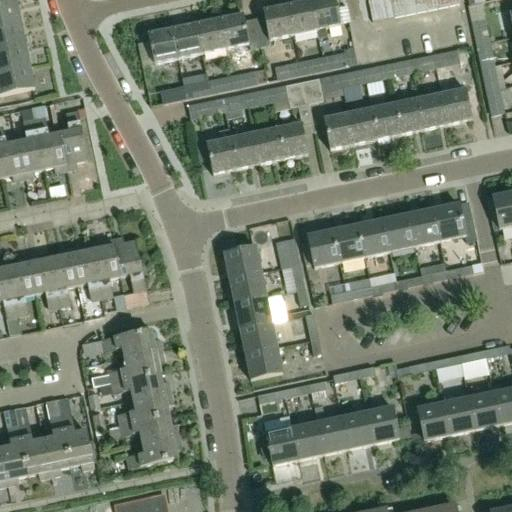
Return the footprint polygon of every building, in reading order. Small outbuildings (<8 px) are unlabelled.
[(15,0),(0,0),(0,11),(17,8),(15,0)] [(334,0),(329,0),(310,4),(318,41),(327,40),(325,32),(340,29),(334,0)] [(382,0),(368,3),(372,25),(459,7),(457,0),(382,0)] [(498,1),(485,3),(486,18),(500,17),(498,1)] [(310,4),(287,9),(293,38),(315,34),(317,42),(318,41),(310,4)] [(17,8),(0,11),(0,33),(21,29),(17,8)] [(293,38),(287,9),(262,14),(263,20),(254,22),(259,50),(270,48),(270,43),(293,38)] [(243,18),(219,23),(225,52),(249,48),(250,52),(259,50),(254,22),(244,24),(243,18)] [(476,48),(488,46),(483,22),(471,25),(476,48)] [(225,52),(219,23),(195,27),(201,57),(225,52)] [(195,27),(172,32),(178,62),(201,57),(195,27)] [(21,29),(0,33),(0,55),(25,50),(21,29)] [(178,62),(172,32),(148,37),(154,67),(178,62)] [(488,46),(476,48),(481,72),(493,69),(488,46)] [(25,50),(0,55),(0,76),(30,71),(25,50)] [(344,57),(322,61),(324,74),(348,69),(348,68),(356,66),(352,51),(343,53),(344,57)] [(469,52),(443,58),(445,70),(471,64),(469,52)] [(445,70),(443,58),(417,63),(419,75),(445,70)] [(324,74),(322,61),(298,66),(301,78),(324,74)] [(419,75),(417,63),(391,68),(394,80),(419,75)] [(301,78),(298,66),(275,71),(277,83),(301,78)] [(394,80),(391,68),(366,73),(368,85),(394,80)] [(493,69),(481,72),(486,95),(498,93),(498,92),(510,90),(508,83),(497,85),(493,69)] [(30,71),(0,76),(0,99),(34,92),(30,71)] [(366,73),(341,78),(343,90),(368,85),(366,73)] [(231,80),(233,93),(257,88),(255,75),(231,80)] [(184,90),(185,89),(182,77),(157,82),(160,94),(163,107),(186,102),(184,90)] [(315,84),(304,86),(309,107),(323,104),(321,95),(343,90),(341,78),(315,84)] [(233,93),(231,80),(207,85),(210,97),(233,93)] [(207,85),(185,89),(184,90),(186,102),(210,97),(207,85)] [(441,98),(447,128),(472,123),(470,116),(482,114),(476,85),(464,87),(465,93),(441,98)] [(312,125),(309,107),(304,86),(301,87),(272,93),(274,106),(289,103),(291,111),(298,109),(301,127),(312,125)] [(274,106),(272,93),(244,99),(247,111),(274,106)] [(503,116),(498,93),(486,95),(491,119),(503,116)] [(441,98),(417,103),(424,133),(447,128),(441,98)] [(244,99),(217,104),(221,126),(222,126),(220,117),(247,111),(244,99)] [(417,103),(394,108),(401,138),(424,133),(417,103)] [(221,126),(217,104),(188,110),(191,122),(201,119),(203,130),(221,126)] [(401,138),(394,108),(371,113),(377,143),(401,138)] [(33,124),(30,111),(20,113),(23,126),(22,127),(24,137),(15,139),(16,145),(15,145),(23,184),(34,182),(32,176),(43,173),(33,124)] [(371,113),(348,118),(354,148),(377,143),(371,113)] [(58,137),(66,175),(76,173),(75,167),(86,164),(76,115),(65,118),(68,135),(58,137)] [(354,148),(348,118),(324,123),(330,154),(354,148)] [(44,122),(33,124),(43,173),(54,171),(55,178),(66,175),(58,137),(47,139),(44,122)] [(277,133),(284,164),(308,159),(302,128),(277,133)] [(1,131),(0,131),(0,176),(1,182),(11,180),(13,186),(23,184),(15,145),(5,148),(1,131)] [(284,164),(277,133),(254,138),(260,169),(284,164)] [(237,173),(228,134),(219,136),(221,145),(206,148),(212,178),(237,173)] [(260,169),(254,138),(231,143),(229,134),(228,134),(237,173),(260,169)] [(65,195),(81,193),(80,181),(63,184),(65,195)] [(511,229),(511,195),(492,199),(499,232),(511,229)] [(433,213),(440,245),(476,237),(472,220),(462,222),(459,207),(433,213)] [(433,213),(408,218),(415,250),(440,245),(433,213)] [(408,218),(383,224),(390,256),(415,250),(408,218)] [(383,224),(358,229),(365,261),(390,256),(383,224)] [(289,239),(286,225),(271,229),(274,242),(289,239)] [(365,261),(358,229),(333,234),(340,267),(365,261)] [(340,267),(333,234),(307,240),(314,272),(340,267)] [(111,242),(120,281),(130,278),(134,296),(123,298),(126,312),(147,307),(134,244),(124,247),(122,240),(111,242)] [(120,281),(111,242),(101,245),(102,251),(92,253),(102,303),(113,300),(109,283),(120,281)] [(292,270),(300,268),(294,242),(275,246),(281,272),(291,270),(292,270)] [(81,249),(70,251),(78,289),(89,287),(92,305),(102,303),(92,253),(82,255),(81,249)] [(230,283),(262,277),(257,250),(225,257),(230,283)] [(60,260),(50,262),(60,311),(71,309),(67,292),(78,289),(70,251),(59,254),(60,260)] [(60,311),(50,262),(40,264),(38,258),(27,260),(35,298),(46,296),(50,314),(60,311)] [(35,298),(27,260),(17,262),(18,269),(8,271),(18,320),(28,318),(25,301),(35,298)] [(421,279),(423,288),(448,282),(446,275),(445,275),(443,265),(419,270),(421,279)] [(303,284),(300,268),(292,270),(295,285),(303,284)] [(456,272),(458,280),(473,277),(472,269),(456,272)] [(0,305),(4,305),(8,323),(18,320),(8,271),(0,272),(0,305)] [(267,302),(262,277),(230,283),(235,308),(267,302)] [(423,288),(421,279),(406,282),(408,291),(423,288)] [(381,289),(382,297),(398,293),(396,285),(381,289)] [(372,291),(356,294),(358,302),(373,299),(372,291)] [(305,293),(297,295),(300,310),(308,308),(305,293)] [(346,296),(331,299),(333,307),(348,304),(346,296)] [(272,327),(267,302),(235,308),(240,333),(272,327)] [(299,346),(311,343),(319,342),(314,318),(306,320),(308,331),(296,334),(299,346)] [(10,339),(20,337),(17,321),(7,324),(10,339)] [(272,327),(240,333),(245,358),(277,351),(272,327)] [(125,364),(163,356),(160,344),(154,345),(152,334),(103,344),(103,342),(81,347),(83,359),(122,351),(125,364)] [(319,342),(311,343),(314,360),(322,358),(319,342)] [(499,350),(484,353),(486,362),(501,359),(499,350)] [(277,351),(245,358),(250,383),(282,377),(277,351)] [(486,362),(484,353),(475,355),(459,359),(461,367),(486,362)] [(163,356),(125,364),(126,373),(91,380),(93,390),(111,387),(112,388),(161,378),(159,367),(165,366),(163,356)] [(436,373),(451,369),(449,361),(434,364),(436,373)] [(408,369),(410,378),(425,375),(423,366),(408,369)] [(358,373),(359,381),(375,378),(373,370),(358,373)] [(348,375),(333,378),(337,400),(350,397),(347,384),(350,383),(348,375)] [(161,378),(112,388),(114,397),(131,394),(133,405),(171,398),(169,386),(163,388),(161,378)] [(309,387),(311,396),(326,393),(324,384),(309,387)] [(284,393),(286,401),(301,398),(299,390),(284,393)] [(511,391),(492,396),(499,429),(511,425),(511,391)] [(258,399),(259,407),(274,404),(273,395),(258,399)] [(88,398),(90,412),(106,409),(104,402),(99,403),(98,396),(88,398)] [(492,396),(467,401),(474,434),(499,429),(492,396)] [(171,398),(133,405),(135,415),(118,418),(120,429),(120,430),(169,420),(167,409),(173,407),(171,398)] [(68,401),(56,404),(70,471),(82,469),(83,474),(93,472),(86,434),(74,437),(71,419),(72,418),(68,401)] [(474,434),(467,401),(443,406),(450,439),(474,434)] [(70,471),(56,404),(44,406),(48,423),(50,423),(52,432),(54,441),(43,443),(50,481),(61,479),(60,473),(70,471)] [(450,439),(443,406),(417,412),(423,439),(411,441),(412,446),(424,444),(424,445),(450,439)] [(25,410),(14,412),(28,479),(39,477),(40,483),(50,481),(43,443),(32,445),(28,427),(25,410)] [(366,416),(373,448),(399,443),(399,442),(411,439),(408,428),(397,430),(392,410),(366,416)] [(28,479),(14,412),(3,415),(6,432),(8,431),(12,449),(0,451),(0,453),(8,489),(19,487),(18,481),(28,479)] [(366,416),(341,421),(348,453),(373,448),(366,416)] [(92,418),(94,433),(105,431),(102,417),(92,418)] [(120,430),(120,429),(108,431),(110,442),(114,441),(114,442),(140,436),(142,448),(180,440),(177,428),(171,430),(169,420),(120,430)] [(348,453),(341,421),(316,426),(323,459),(348,453)] [(323,459),(316,426),(292,432),(298,464),(323,459)] [(298,464),(292,432),(266,437),(273,469),(298,464)] [(180,440),(142,448),(144,458),(127,461),(129,472),(178,462),(176,451),(182,450),(180,440)] [(201,511),(200,500),(192,501),(192,511),(201,511)] [(185,511),(184,501),(176,501),(176,511),(185,511)]
